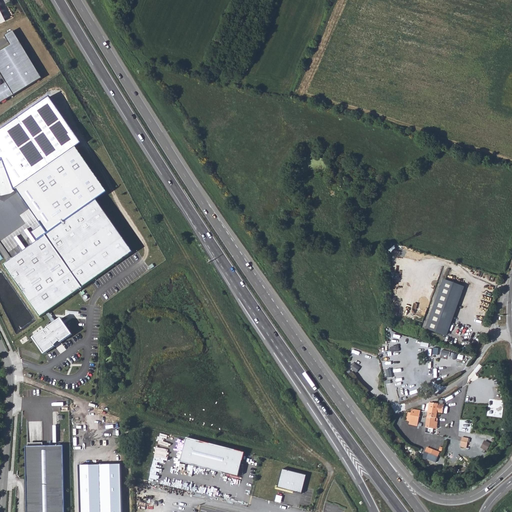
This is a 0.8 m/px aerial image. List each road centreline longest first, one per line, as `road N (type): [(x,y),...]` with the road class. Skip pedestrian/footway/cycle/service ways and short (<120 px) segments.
road 1 (track): [(38,0),(256,381),(330,473)]
road 2 (trunk): [(349,415),(204,206),(76,0)]
road 3 (trunk): [(59,0),(294,363)]
road 4 (trunk): [(511,466),(466,501),(434,500),(349,415)]
road 5 (trunk): [(294,363),(402,511)]
road 6 (trunk): [(294,363),(290,372),(375,511)]
road 7 (unclassified): [(1,511),(12,375),(0,348)]
road 8 (unclassified): [(511,331),(493,332),(470,372),(399,411)]
road 9 (trunk): [(420,511),(349,415)]
